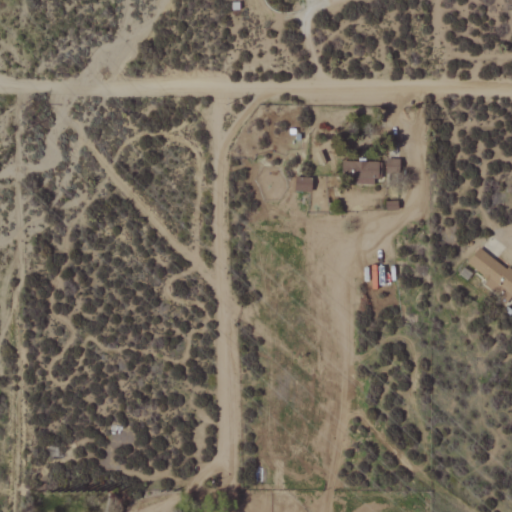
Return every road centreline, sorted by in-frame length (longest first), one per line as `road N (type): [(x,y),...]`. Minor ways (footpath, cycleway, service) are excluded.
road 1 (residential): [(0,86),(511,87)]
road 2 (track): [(219,86),(224,475)]
